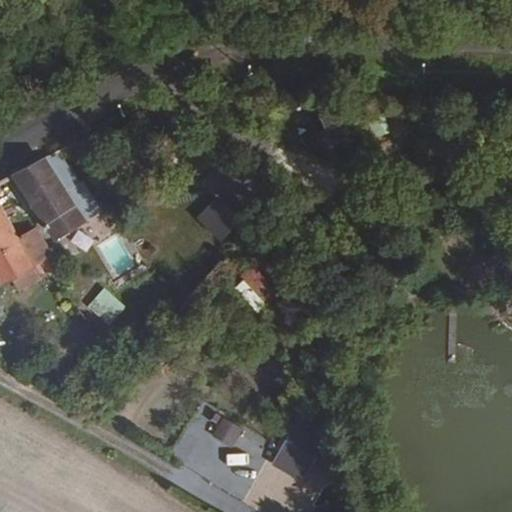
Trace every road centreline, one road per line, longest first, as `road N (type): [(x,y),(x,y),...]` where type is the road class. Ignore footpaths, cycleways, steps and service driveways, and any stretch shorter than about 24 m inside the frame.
road 1 (unclassified): [(511,66),(265,69),(51,114),(0,144)]
road 2 (track): [(254,511),(0,373)]
